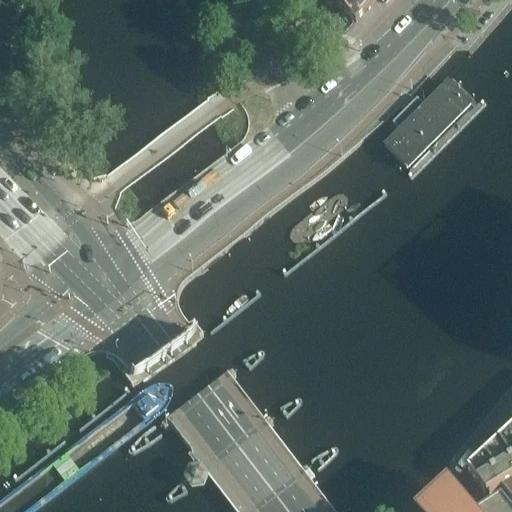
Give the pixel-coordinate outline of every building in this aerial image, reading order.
[(340,0),(335,6),(337,7),(356,23),(376,0),(340,0)] [(417,100),(392,125),(400,133),(385,148),(407,170),(471,106),(450,84),(425,108),(417,100)] [(162,426),(165,431),(178,424),(231,383),(237,376),(233,371),(225,376),(172,417),(162,426)] [(199,474),(203,479),(215,472),(269,431),(274,424),(270,419),(263,423),(209,465),(199,474)] [(511,511),(511,430),(502,439),(503,440),(497,445),(496,444),(487,453),(488,454),(482,459),(481,458),(471,467),(473,468),(468,473),(449,489),(423,511),(511,511)] [(263,511),(306,479),(312,472),(308,468),(300,472),(247,511),(263,511)] [(190,471),(186,482),(193,490),(204,489),(208,479),(201,470),(190,471)]
